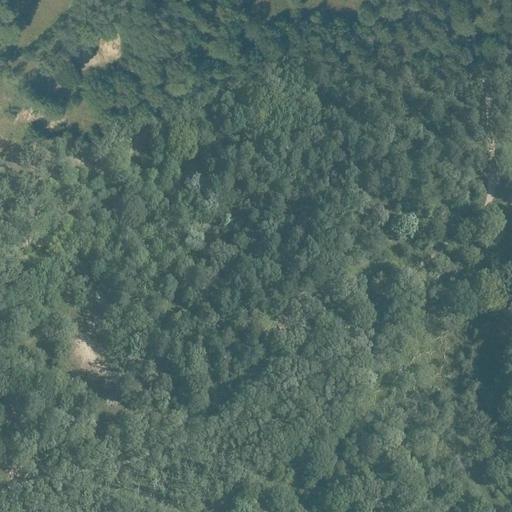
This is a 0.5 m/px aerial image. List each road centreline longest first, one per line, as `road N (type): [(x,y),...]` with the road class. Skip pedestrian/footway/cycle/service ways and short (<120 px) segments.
road 1 (track): [(343,323),(488,205),(490,127),(465,0)]
road 2 (track): [(0,490),(175,445),(343,323)]
road 3 (track): [(188,48),(112,182),(0,296)]
